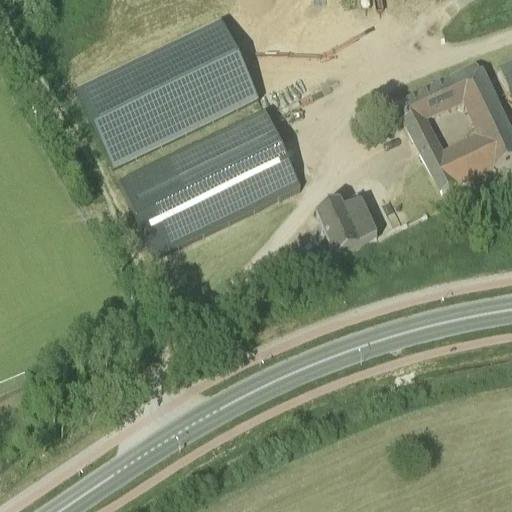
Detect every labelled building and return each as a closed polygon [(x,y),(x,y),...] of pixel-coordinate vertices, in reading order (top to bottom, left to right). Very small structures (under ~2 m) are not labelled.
[(222,28),(75,97),(110,171),(256,102),(222,28)] [(511,99),(511,66),(498,73),(511,99)] [(441,198),(511,164),(511,144),(479,73),(474,71),(454,81),(413,103),(395,112),(420,161),(441,198)] [(153,263),(300,194),(265,120),(118,189),(153,263)] [(339,208),(315,219),(335,262),(376,243),(356,201),(339,209),(339,208)]
